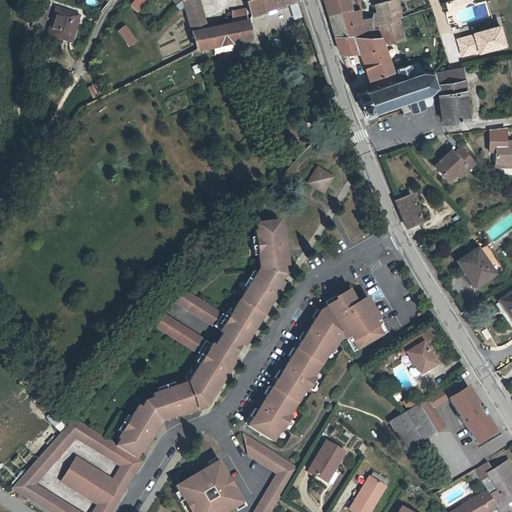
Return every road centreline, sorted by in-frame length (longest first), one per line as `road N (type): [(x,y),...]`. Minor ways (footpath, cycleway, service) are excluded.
road 1 (residential): [(395,230),(307,286),(221,426)]
road 2 (tertiary): [(312,0),(365,153)]
road 3 (tertiary): [(395,230),(479,368)]
road 4 (residential): [(365,153),(448,128),(511,122)]
road 5 (residential): [(221,426),(176,449),(139,511)]
